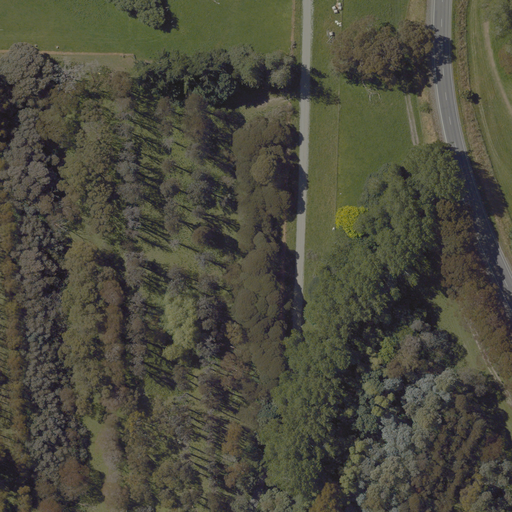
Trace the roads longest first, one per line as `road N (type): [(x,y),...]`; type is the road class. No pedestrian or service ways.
road 1 (residential): [(247,511),(297,394),(304,0)]
road 2 (tertiary): [(443,0),(450,122),(484,237),(511,296)]
